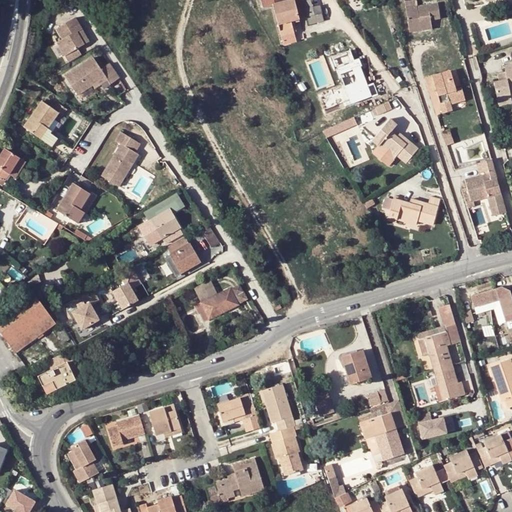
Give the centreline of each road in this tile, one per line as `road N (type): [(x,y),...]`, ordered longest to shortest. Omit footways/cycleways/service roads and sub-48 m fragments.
road 1 (residential): [(286,326),(144,120)]
road 2 (residential): [(511,257),(286,326)]
road 3 (unknown): [(511,211),(458,0)]
road 4 (residential): [(190,371),(84,403),(41,438)]
road 5 (residential): [(190,371),(213,458),(153,475)]
road 6 (unknown): [(231,251),(121,315)]
